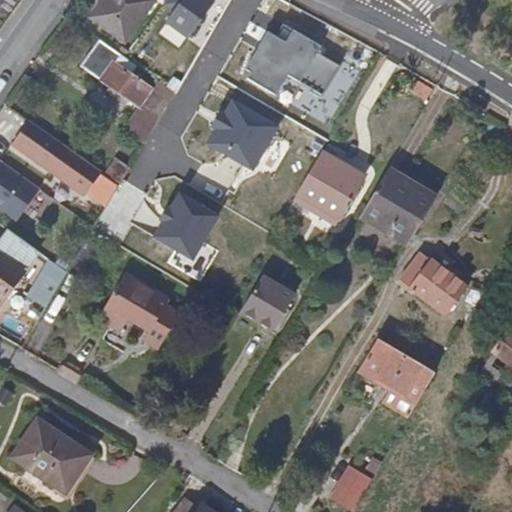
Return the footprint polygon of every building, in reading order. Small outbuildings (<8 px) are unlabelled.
[(101,0),(90,17),(122,39),(149,0),(101,0)] [(174,55),(188,64),(206,35),(212,25),(199,16),(174,55)] [(212,25),(206,35),(213,39),(222,25),(215,20),(212,25)] [(250,80),(279,95),(292,76),(323,92),(338,65),(318,54),(322,47),(297,34),(289,45),(271,34),(249,69),(255,73),(250,80)] [(120,130),(140,143),(170,94),(153,81),(146,89),(127,74),(133,66),(97,38),(78,64),(106,85),(102,90),(120,104),(124,99),(134,106),(120,130)] [(437,80),(434,85),(459,100),(437,80)] [(208,144),(258,174),(282,129),(259,115),(235,101),(208,144)] [(96,174),(97,173),(58,144),(25,120),(8,143),(80,196),(84,190),(96,174)] [(318,153),(293,194),(335,219),(360,177),(318,153)] [(0,210),(13,220),(36,188),(0,162),(0,210)] [(379,194),(426,223),(438,199),(391,170),(379,194)] [(112,186),(96,174),(84,190),(100,202),(112,186)] [(409,247),(426,223),(379,194),(361,222),(383,232),(409,247)] [(160,237),(191,260),(220,219),(188,196),(160,237)] [(0,295),(34,252),(5,231),(0,236),(0,295)] [(439,314),(460,286),(426,260),(425,262),(414,255),(397,278),(407,286),(406,288),(439,314)] [(24,298),(41,309),(62,273),(47,261),(24,298)] [(293,297),(260,276),(237,314),(271,334),(293,297)] [(488,304),(500,285),(488,278),(477,297),(488,304)] [(145,337),(143,341),(146,343),(163,313),(161,312),(164,306),(121,280),(99,315),(111,323),(118,326),(126,325),(132,323),(148,333),(145,337)] [(175,321),(163,313),(146,343),(158,351),(175,321)] [(104,334),(108,327),(111,323),(99,315),(92,326),(104,334)] [(120,334),(126,325),(118,326),(111,323),(108,327),(120,334)] [(126,325),(145,337),(148,333),(132,323),(126,325)] [(511,367),(511,336),(505,332),(491,351),(511,367)] [(407,417),(432,373),(377,340),(359,371),(390,390),(383,403),(407,417)] [(158,351),(146,343),(143,348),(155,355),(158,351)] [(511,397),(511,367),(491,351),(478,370),(511,397)] [(35,417),(12,456),(67,489),(90,450),(35,417)] [(67,489),(12,456),(9,461),(68,496),(95,452),(90,450),(67,489)] [(370,463),(361,478),(368,483),(377,467),(370,463)] [(327,500),(345,511),(351,511),(368,483),(361,478),(350,472),(346,469),(327,500)] [(186,511),(199,496),(187,488),(171,511),(186,511)] [(200,494),(224,511),(233,511),(203,489),(200,494)] [(224,511),(200,494),(199,496),(186,511),(224,511)] [(25,511),(11,502),(3,511),(25,511)]
